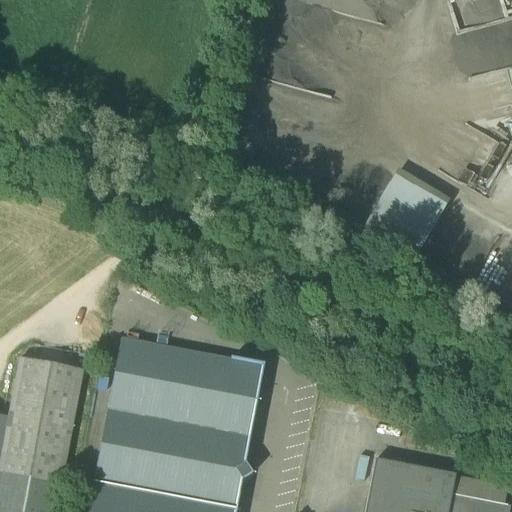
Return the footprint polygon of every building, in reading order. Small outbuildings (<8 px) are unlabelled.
[(428,238),(448,193),(391,168),(372,213),(428,238)] [(116,311),(138,316),(143,289),(121,285),(116,311)] [(120,341),(87,511),(234,511),(262,368),(120,341)] [(0,504),(41,511),(55,511),(82,373),(19,361),(8,419),(0,417),(0,504)] [(509,511),(510,508),(451,497),(455,477),(376,462),(366,511),(509,511)]
